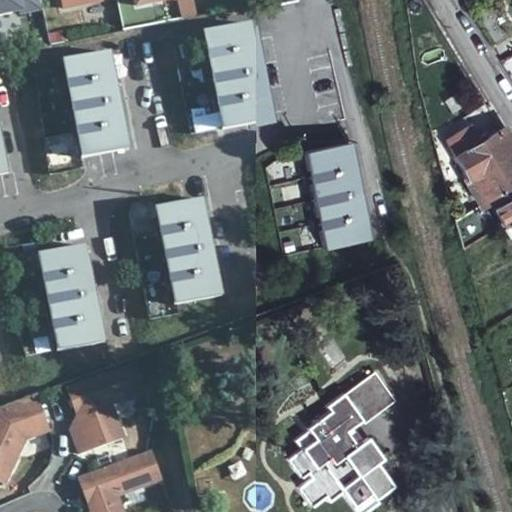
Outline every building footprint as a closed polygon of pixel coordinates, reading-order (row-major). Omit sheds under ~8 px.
[(0,0),(0,14),(20,10),(20,8),(42,3),(41,0),(0,0)] [(207,32),(226,128),(269,119),(249,23),(207,32)] [(108,52),(66,60),(84,155),(127,147),(108,52)] [(485,197),(487,199),(511,183),(511,144),(501,125),(475,141),(465,125),(443,139),(465,175),(464,176),(478,202),(485,197)] [(303,151),(323,246),(366,238),(347,142),(303,151)] [(493,211),(501,224),(506,220),(511,216),(511,194),(495,205),(493,211)] [(158,209),(177,304),(220,295),(201,200),(158,209)] [(501,224),(500,224),(505,232),(511,230),(511,216),(506,220),(501,224)] [(84,245),(40,253),(59,349),(103,340),(84,245)] [(400,267),(388,270),(398,308),(410,305),(400,267)] [(139,357),(70,382),(80,410),(73,424),(82,450),(125,434),(112,399),(149,385),(139,357)] [(361,509),(379,496),(377,492),(394,479),(378,456),(384,452),(369,431),(359,438),(348,423),(362,412),(365,416),(398,390),(378,363),(329,398),(332,403),(319,412),(318,410),(315,413),(316,414),(309,420),(311,422),(297,432),(303,442),(291,451),(303,470),(310,464),(314,469),(299,480),(312,498),(325,489),(329,494),(343,484),(361,509)] [(40,393),(0,407),(0,478),(5,482),(27,435),(52,426),(40,393)] [(165,475),(155,446),(80,474),(87,492),(91,490),(96,502),(91,511),(124,511),(118,493),(165,475)]
